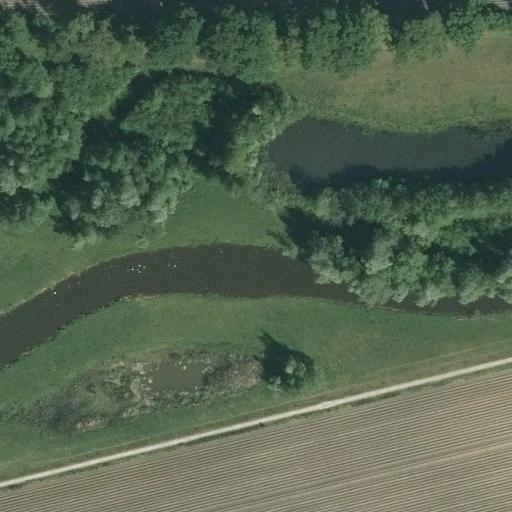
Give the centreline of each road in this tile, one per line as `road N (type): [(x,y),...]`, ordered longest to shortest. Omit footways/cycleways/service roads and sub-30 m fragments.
road 1 (track): [(0,192),(36,181),(80,127),(146,90),(373,102),(511,90)]
road 2 (track): [(511,339),(0,464)]
